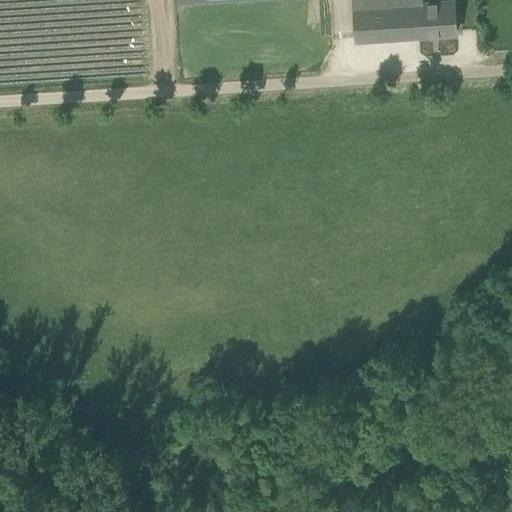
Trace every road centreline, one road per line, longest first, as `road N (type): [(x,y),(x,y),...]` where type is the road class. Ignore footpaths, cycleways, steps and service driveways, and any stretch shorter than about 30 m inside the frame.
road 1 (track): [(0,103),(322,83)]
road 2 (unclassified): [(322,83),(511,70)]
